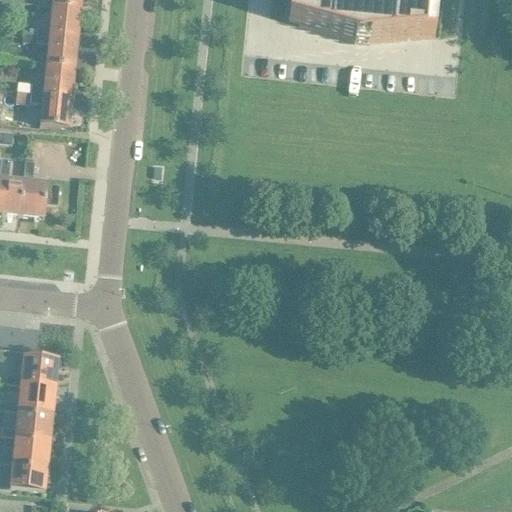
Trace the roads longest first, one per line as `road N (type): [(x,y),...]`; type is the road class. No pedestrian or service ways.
road 1 (residential): [(108,310),(140,0)]
road 2 (residential): [(184,511),(108,310)]
